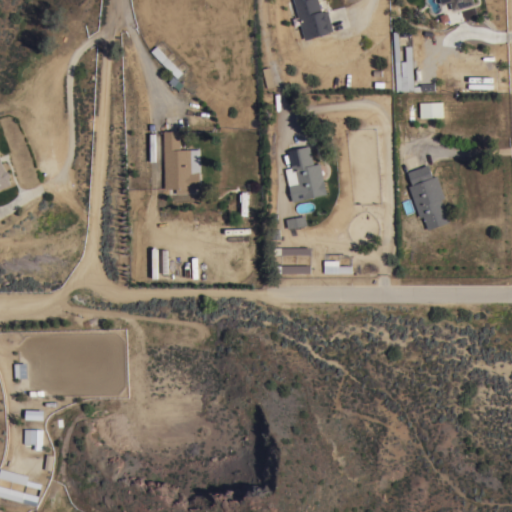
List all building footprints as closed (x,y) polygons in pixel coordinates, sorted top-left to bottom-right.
[(293,0),(318,0),(321,10),(322,10),(323,11),(327,10),(333,30),(328,31),(329,32),(304,39),(293,0)] [(452,10),(449,2),(441,4),(439,0),(473,0),(474,3),(452,10)] [(401,91),(395,91),(393,31),(398,30),(401,91)] [(411,30),(413,85),(420,85),(420,83),(434,82),(434,89),(421,90),(413,91),(413,90),(407,90),(404,30),(411,30)] [(182,72),(176,78),(150,51),(156,45),(182,72)] [(267,88),(262,68),(274,65),(280,89),(275,90),(274,86),(267,88)] [(420,117),(419,102),(443,101),(443,116),(420,117)] [(179,130),(180,149),(200,148),(201,171),(199,171),(200,188),(189,188),(189,192),(176,193),(176,188),(165,188),(163,130),(179,130)] [(292,201),(284,168),(291,166),(287,150),(309,145),(313,164),(320,163),(327,193),(292,201)] [(0,157),(5,169),(8,171),(10,176),(9,179),(11,184),(0,188),(0,157)] [(412,184),(407,171),(428,163),(433,176),(437,175),(445,197),(441,198),(449,221),(427,229),(423,216),(420,217),(408,185),(412,184)] [(247,193),(249,193),(248,197),(246,197),(246,198),(247,198),(247,203),(246,203),(246,206),(248,206),(247,211),(246,211),(246,214),(241,214),(241,201),(239,201),(240,193),(241,193),(241,191),(247,191),(247,193)] [(287,228),(285,218),(305,214),(307,225),(287,228)] [(273,254),(273,247),(310,246),(310,253),(273,254)] [(323,259),(338,259),(338,264),(351,264),(351,272),(323,272),(323,259)] [(274,272),(274,264),(310,264),(310,272),(274,272)] [(41,431),(40,444),(25,443),(26,430),(41,431)] [(0,467),(28,475),(26,484),(0,477),(0,467)] [(0,496),(34,506),(37,496),(0,485),(0,496)]
